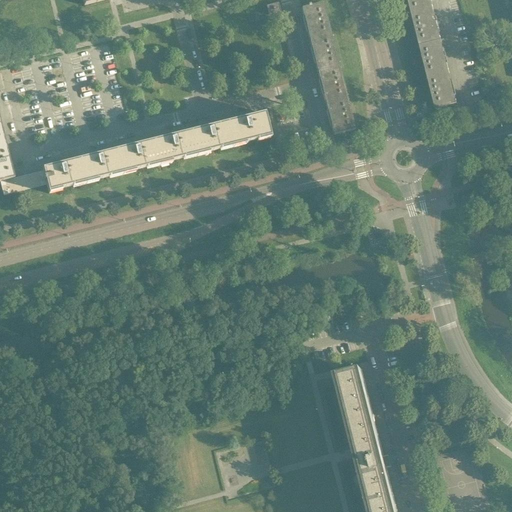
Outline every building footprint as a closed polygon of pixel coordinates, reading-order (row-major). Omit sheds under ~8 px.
[(407,0),(412,15),(433,9),(430,0),(407,0)] [(281,12),(280,8),(278,3),(266,6),(269,15),(281,12)] [(307,7),(303,8),(301,9),(309,40),(323,37),(330,35),(322,3),(310,7),(310,5),(307,6),(308,7),(307,7)] [(441,40),(435,17),(433,9),(412,15),(419,46),(441,40)] [(330,35),(323,37),(309,40),(317,72),(338,66),(330,35)] [(449,72),(443,48),(441,40),(419,46),(427,77),(435,75),(449,72)] [(346,98),(338,66),(317,72),(325,103),(338,100),(346,98)] [(449,72),(435,75),(427,77),(435,110),(457,105),(449,72)] [(346,98),(338,100),(325,103),(333,136),(354,130),(346,98)] [(250,117),(240,120),(227,123),(233,148),(233,146),(269,137),(269,139),(270,139),(264,114),(255,116),(255,114),(250,116),(250,117)] [(227,123),(204,129),(203,127),(198,129),(198,130),(190,132),(196,157),(197,157),(196,155),(232,146),(232,148),(233,148),(227,123)] [(167,138),(153,141),(159,167),(160,166),(159,164),(195,156),(195,158),(196,157),(190,132),(182,134),(181,133),(176,134),(176,136),(167,138)] [(153,141),(130,147),(130,146),(124,147),(124,149),(116,151),(122,176),(123,176),(123,174),(146,168),(158,165),(159,167),(153,141)] [(5,144),(0,145),(0,182),(14,179),(11,169),(13,168),(11,163),(10,164),(8,157),(5,144)] [(116,151),(108,153),(108,151),(102,153),(103,154),(93,156),(79,160),(86,185),(86,183),(121,174),(122,176),(116,151)] [(51,167),(42,169),(43,172),(46,185),(48,194),(49,194),(49,192),(85,183),(85,185),(86,185),(79,160),(56,166),(56,164),(50,166),(51,167)] [(43,172),(14,179),(0,182),(4,196),(46,185),(43,172)] [(361,370),(335,377),(369,511),(397,511),(386,469),(389,468),(390,468),(389,462),(388,462),(387,457),(383,457),(361,370)]
